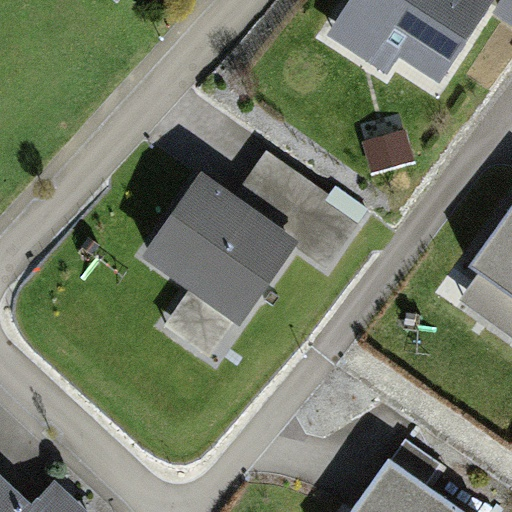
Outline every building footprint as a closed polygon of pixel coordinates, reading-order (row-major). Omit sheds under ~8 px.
[(354,0),(333,34),(386,68),(397,51),(441,80),(492,0),(354,0)] [(511,0),(503,0),(496,11),(511,21),(511,0)] [(341,267),(378,210),(273,141),(245,184),(207,160),(140,262),(189,294),(168,327),(224,363),(303,242),(341,267)] [(511,234),(484,272),(511,293),(511,234)] [(456,511),(389,464),(354,511),(456,511)] [(0,479),(0,511),(84,511),(54,484),(31,508),(0,479)]
